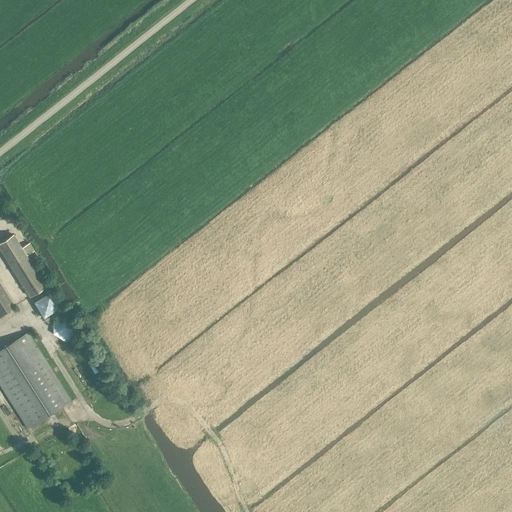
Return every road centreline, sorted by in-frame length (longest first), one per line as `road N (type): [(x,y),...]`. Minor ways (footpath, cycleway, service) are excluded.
road 1 (track): [(0,259),(94,418),(119,423),(180,402),(223,450),(246,511)]
road 2 (unclassified): [(0,153),(193,0)]
